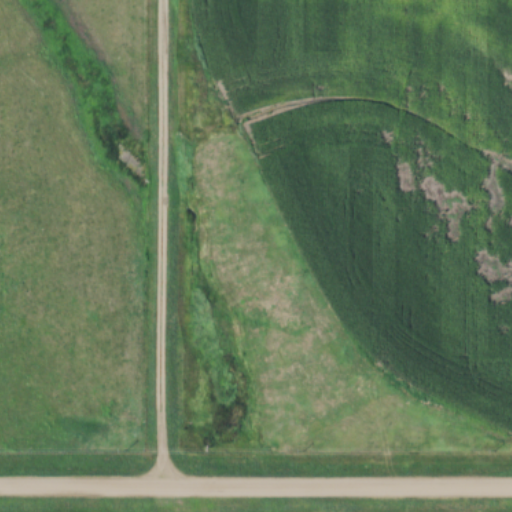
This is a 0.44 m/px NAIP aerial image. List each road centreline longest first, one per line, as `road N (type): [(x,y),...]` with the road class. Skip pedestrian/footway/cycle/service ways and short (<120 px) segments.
road 1 (track): [(165,485),(165,0)]
road 2 (residential): [(511,485),(165,485)]
road 3 (residential): [(0,485),(165,485)]
